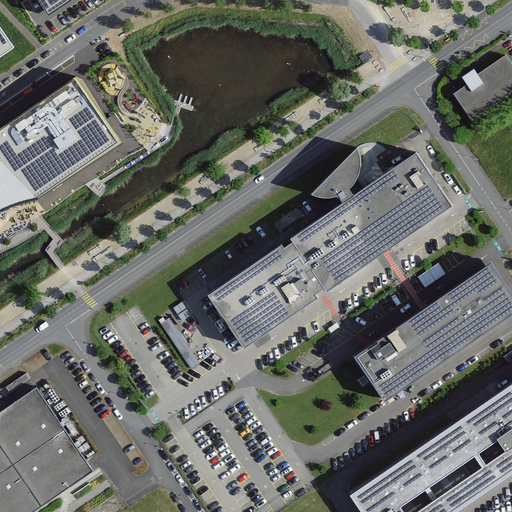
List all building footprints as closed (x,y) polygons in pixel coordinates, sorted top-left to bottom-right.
[(39,0),(49,14),(69,0),(39,0)] [(0,57),(14,48),(0,28),(0,57)] [(468,72),(462,76),(468,84),(457,91),(454,93),(471,119),(511,92),(511,66),(505,56),(477,75),(473,69),(468,72)] [(0,210),(18,203),(38,199),(122,142),(77,77),(0,129),(0,210)] [(457,206),(420,152),(385,175),(356,195),(353,190),(358,181),(360,170),(359,160),(357,149),(312,195),(319,198),(327,200),(335,200),(342,198),(346,202),(290,239),(293,244),(286,249),(283,243),(280,245),(208,293),(245,348),(318,299),(315,294),(319,291),(325,287),(328,292),(386,254),(457,206)] [(385,399),(511,310),(511,297),(489,264),(426,308),(370,347),(355,357),(385,399)] [(511,350),(503,357),(505,359),(506,360),(507,362),(511,359),(511,350)] [(511,382),(350,492),(363,511),(452,511),(511,471),(511,382)] [(0,412),(0,511),(28,511),(92,469),(36,388),(0,412)]
